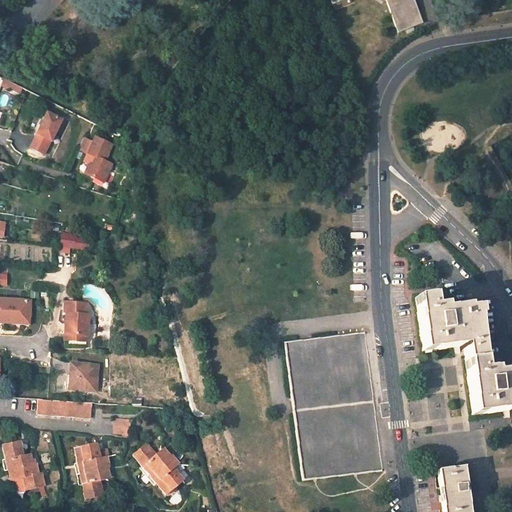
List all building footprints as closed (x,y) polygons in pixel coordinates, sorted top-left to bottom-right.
[(335,11),(365,0),(329,0),(331,4),(332,3),(335,11)] [(413,0),(385,0),(399,33),(423,23),(413,0)] [(0,84),(11,90),(13,85),(0,78),(0,84)] [(37,135),(37,136),(30,149),(44,155),(51,142),(52,142),(62,121),(47,114),(37,135)] [(84,176),(105,183),(112,164),(105,161),(113,143),(95,136),(93,141),(84,137),(77,152),(94,159),(91,168),(88,167),(84,176)] [(80,245),(81,240),(61,237),(60,246),(70,247),(71,244),(80,245)] [(432,296),(415,298),(422,351),(444,349),(464,347),(472,415),(494,413),(511,410),(511,369),(494,372),(494,368),(483,369),(477,316),(479,316),(478,307),(467,308),(466,306),(444,308),(444,305),(434,306),(432,296)] [(11,319),(29,320),(30,301),(0,299),(0,323),(10,324),(11,319)] [(64,315),(63,341),(76,342),(76,337),(85,337),(87,315),(84,315),(85,303),(62,302),(61,314),(64,315)] [(363,332),(283,343),(290,401),(292,413),(300,481),(315,479),(355,474),(381,471),(363,332)] [(69,363),(68,374),(67,390),(94,391),(95,364),(69,363)] [(90,403),(46,399),(36,399),(35,413),(88,417),(90,403)] [(114,420),(113,435),(129,436),(130,421),(114,420)] [(23,455),(19,441),(3,446),(13,482),(16,482),(19,493),(45,487),(41,474),(38,474),(36,464),(32,465),(29,454),(23,455)] [(95,444),(74,449),(87,499),(104,495),(100,480),(107,478),(105,468),(108,467),(107,459),(100,460),(95,444)] [(145,444),(131,455),(165,494),(181,481),(175,474),(183,467),(174,462),(168,455),(165,458),(158,449),(153,454),(145,444)] [(468,511),(463,468),(437,471),(440,498),(442,511),(468,511)]
